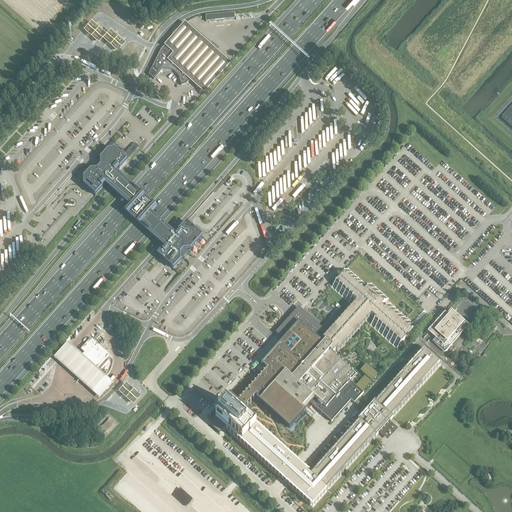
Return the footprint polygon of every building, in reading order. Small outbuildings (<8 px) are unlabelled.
[(300,0),(295,5),(300,10),(309,1),(307,0),(305,0),(304,1),(303,0),(300,0)] [(234,14),(206,17),(206,19),(206,23),(235,20),(234,17),(234,14)] [(174,55),(167,62),(204,94),(231,64),(185,23),(164,46),(174,55)] [(92,25),(85,33),(100,46),(117,55),(125,45),(111,33),(92,25)] [(270,38),(265,34),(258,43),(262,47),(270,38)] [(170,40),(161,50),(148,75),(154,80),(163,69),(173,71),(178,75),(181,86),(186,84),(194,75),(191,68),(186,64),(188,62),(185,59),(183,61),(178,56),(174,43),(170,40)] [(88,166),(81,174),(82,182),(96,195),(106,184),(128,203),(123,208),(162,243),(155,251),(173,267),(184,254),(201,235),(184,219),(174,231),(151,211),(155,206),(117,171),(130,157),(115,143),(112,146),(105,146),(98,154),(99,161),(97,161),(95,164),(93,165),(94,167),(88,166)] [(216,417),(215,417),(228,429),(228,428),(280,475),(313,504),(326,489),(318,481),(312,476),(311,475),(308,472),(294,460),(242,413),(241,412),(244,409),(245,409),(247,406),(248,406),(248,405),(250,402),(251,403),(251,402),(253,399),(254,399),(254,398),(256,396),(260,400),(259,402),(262,405),(263,405),(290,429),(300,417),(301,418),(306,412),(305,411),(311,404),(332,422),(351,401),(354,403),(355,403),(365,413),(367,410),(361,404),(358,402),(357,401),(363,393),(362,392),(378,375),(366,364),(360,371),(365,376),(356,386),(352,383),(350,381),(356,375),(343,363),(333,353),(336,350),(339,352),(372,315),(373,317),(376,319),(371,323),(398,347),(406,339),(407,340),(408,340),(409,340),(409,339),(409,338),(408,337),(407,336),(415,328),(385,302),(387,299),(370,284),(368,286),(367,287),(347,269),(345,272),(341,276),(339,275),(338,275),(337,276),(337,277),(339,279),(335,283),(333,286),(350,301),(352,298),(356,302),(353,306),(323,338),(326,341),(323,344),(303,326),(302,326),(293,336),(290,333),(281,344),(282,345),(280,348),(278,346),(261,364),(267,369),(264,372),(264,371),(264,372),(261,375),(240,399),(237,402),(234,406),(229,402),(229,403),(216,417)] [(467,326),(453,314),(452,314),(442,325),(444,326),(435,336),(437,338),(434,341),(444,351),(467,326)] [(82,355),(97,368),(109,355),(91,338),(81,350),(84,353),(82,355)] [(113,383),(97,368),(82,355),(68,342),(54,358),(63,366),(62,367),(62,368),(63,368),(64,367),(83,384),(81,386),(82,387),(82,386),(84,385),(99,399),(113,383)] [(359,422),(311,475),(318,481),(326,489),(328,490),(375,436),(376,437),(393,418),(391,416),(439,363),(440,364),(441,365),(441,364),(424,349),(420,353),(422,354),(407,370),(405,369),(402,373),(404,374),(377,404),(375,402),(367,410),(365,413),(358,421),(359,422)] [(126,381),(118,390),(126,397),(133,403),(141,394),(134,388),(126,381)] [(108,433),(117,424),(108,416),(99,426),(108,433)]
